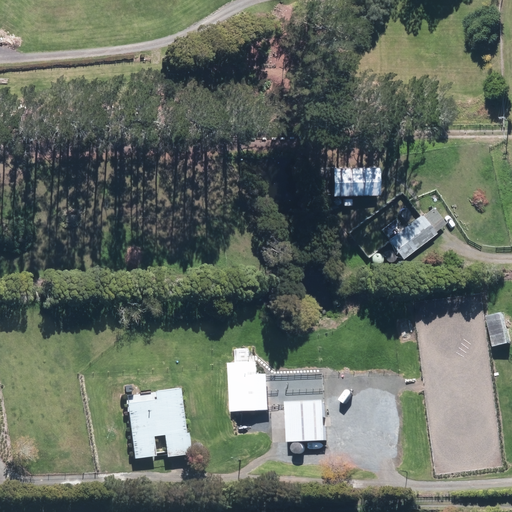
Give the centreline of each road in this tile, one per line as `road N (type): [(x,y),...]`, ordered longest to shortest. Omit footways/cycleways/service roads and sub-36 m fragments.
road 1 (unknown): [(387,483),(0,484)]
road 2 (unknown): [(511,477),(387,483),(363,399),(275,390)]
road 3 (unknown): [(236,0),(153,32),(0,59)]
